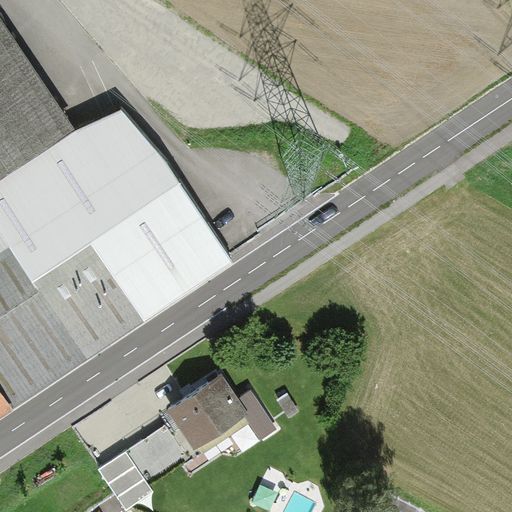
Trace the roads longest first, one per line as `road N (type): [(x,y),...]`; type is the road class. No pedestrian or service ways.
road 1 (tertiary): [(0,440),(511,101)]
road 2 (track): [(0,466),(511,128)]
